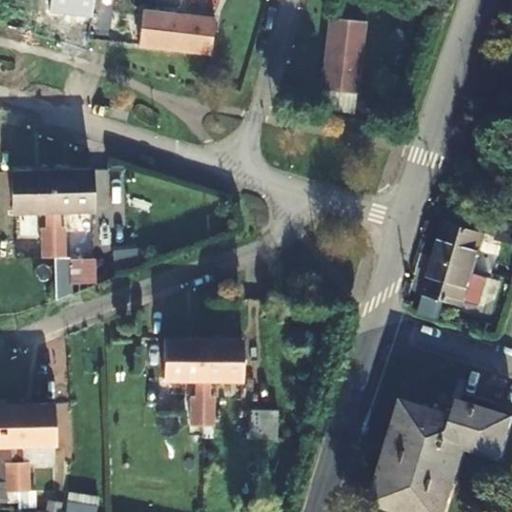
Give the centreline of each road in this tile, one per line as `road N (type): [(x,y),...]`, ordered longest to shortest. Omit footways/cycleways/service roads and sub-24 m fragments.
road 1 (residential): [(236,168),(0,96)]
road 2 (residential): [(403,218),(472,0)]
road 3 (residential): [(303,511),(370,315)]
road 4 (residential): [(236,168),(288,0)]
road 5 (residential): [(403,218),(236,168)]
road 6 (residential): [(511,363),(370,315)]
